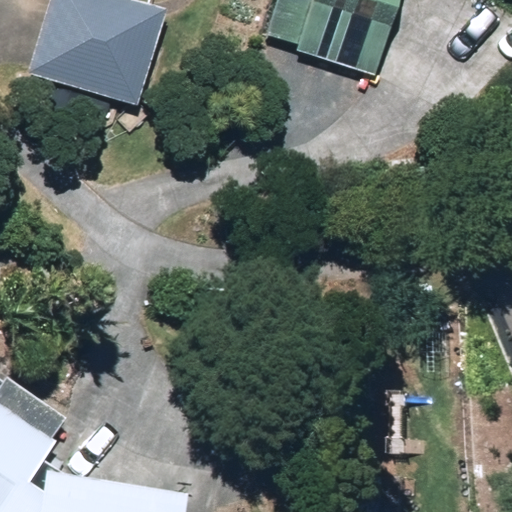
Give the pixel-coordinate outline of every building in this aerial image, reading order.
[(52,0),(25,86),(136,121),(164,31),(65,0),(52,0)] [(298,65),(374,89),(401,0),(317,0),(311,21),(280,11),(268,48),(299,58),(298,65)] [(270,144),(307,144),(307,113),(270,113),(270,144)] [(426,179),(385,179),(385,213),(427,211),(426,179)] [(0,511),(177,511),(180,504),(39,478),(36,495),(22,487),(52,445),(0,407),(0,511)]
